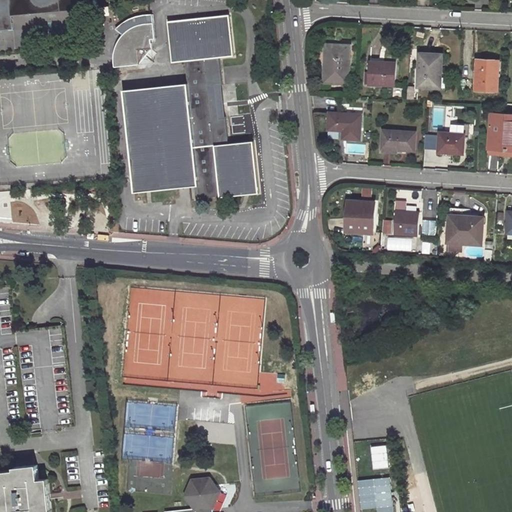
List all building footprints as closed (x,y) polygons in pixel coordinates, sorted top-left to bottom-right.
[(0,0),(0,29),(13,28),(12,15),(97,7),(96,0),(0,0)] [(228,13),(167,19),(172,61),(185,60),(188,83),(126,90),(137,190),(200,183),(201,196),(260,190),(254,139),(229,142),(226,116),(220,116),(216,82),(222,81),(219,56),(233,54),(228,13)] [(142,61),(152,48),(154,48),(154,41),(153,41),(152,38),(157,38),(156,21),(150,21),(150,23),(146,24),(140,25),(133,29),(126,34),(124,37),(121,42),(118,47),(117,53),(117,57),(117,61),(115,61),(115,65),(142,63),(142,61)] [(350,45),(327,44),(325,82),(348,83),(350,45)] [(152,48),(142,61),(142,63),(155,62),(154,48),(152,48)] [(443,55),(421,54),(420,87),(442,88),(443,55)] [(501,60),(479,59),(477,90),(499,91),(501,60)] [(396,63),(370,61),(369,84),(395,85),(396,63)] [(220,116),(226,116),(222,81),(216,82),(220,116)] [(363,114),(331,112),(329,130),(343,131),(343,138),(361,139),(363,114)] [(511,115),(494,114),(491,149),(511,150),(511,115)] [(416,133),(386,131),(384,156),(415,158),(416,133)] [(466,134),(441,133),(440,152),(464,154),(466,134)] [(376,199),(351,197),(349,227),(374,229),(376,199)] [(420,212),(397,210),(395,225),(419,227),(420,212)] [(484,217),(450,215),(449,241),(482,243),(484,217)] [(413,251),(414,238),(388,236),(387,249),(413,251)] [(372,446),(373,469),(390,468),(388,445),(372,446)] [(44,477),(43,462),(20,464),(20,468),(6,469),(7,484),(3,484),(5,511),(51,511),(48,476),(44,477)] [(56,511),(53,476),(48,476),(51,511),(56,511)] [(187,494),(197,508),(198,510),(215,508),(224,491),(213,476),(194,477),(187,494)] [(394,511),(391,477),(359,481),(362,510),(378,508),(378,511),(394,511)]
